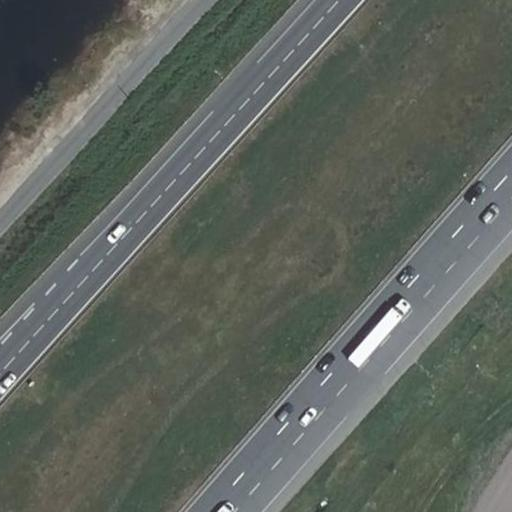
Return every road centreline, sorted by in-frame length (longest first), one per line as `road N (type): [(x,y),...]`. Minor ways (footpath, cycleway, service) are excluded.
road 1 (motorway): [(213,511),(511,176)]
road 2 (motorway): [(254,511),(511,215)]
road 3 (motorway): [(342,0),(97,265)]
road 4 (unclassified): [(208,0),(0,227)]
road 5 (motorway): [(97,265),(0,376)]
road 6 (motorway): [(97,265),(0,352)]
